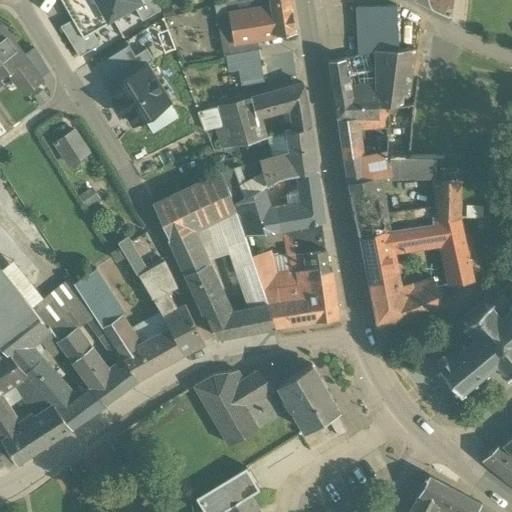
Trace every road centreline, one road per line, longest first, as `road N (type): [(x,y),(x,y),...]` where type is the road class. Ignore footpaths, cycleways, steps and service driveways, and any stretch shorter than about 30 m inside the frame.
road 1 (tertiary): [(356,335),(305,0)]
road 2 (unclassified): [(17,0),(176,271)]
road 3 (residential): [(219,354),(0,486)]
road 4 (residential): [(356,335),(219,354)]
road 5 (tertiary): [(425,443),(397,415),(356,335)]
